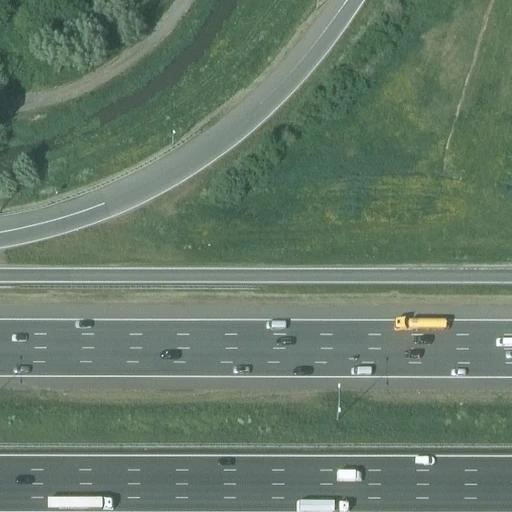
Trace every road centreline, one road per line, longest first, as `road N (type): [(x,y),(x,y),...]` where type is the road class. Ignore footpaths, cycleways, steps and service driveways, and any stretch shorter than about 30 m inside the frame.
road 1 (motorway): [(511,347),(0,344)]
road 2 (motorway): [(0,485),(511,486)]
road 3 (motorway): [(511,278),(0,278)]
road 4 (motorway): [(347,0),(224,138),(100,214),(0,241)]
road 5 (track): [(185,0),(142,49),(95,83),(0,110)]
